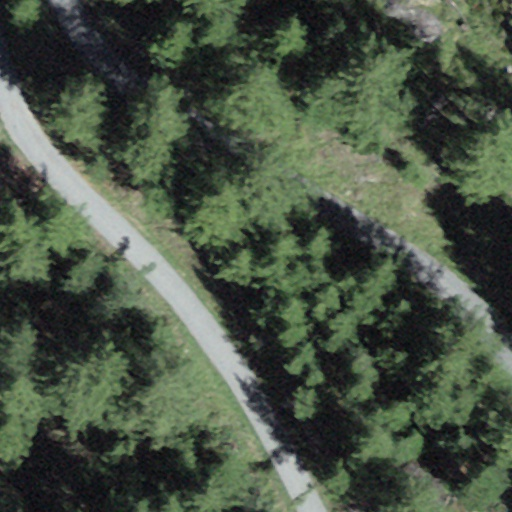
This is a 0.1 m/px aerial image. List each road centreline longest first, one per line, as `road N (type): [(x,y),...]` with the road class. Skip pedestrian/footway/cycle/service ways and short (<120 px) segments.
road 1 (track): [(67,0),(82,39),(475,309),(511,361)]
road 2 (track): [(308,511),(227,348),(19,123),(0,65)]
